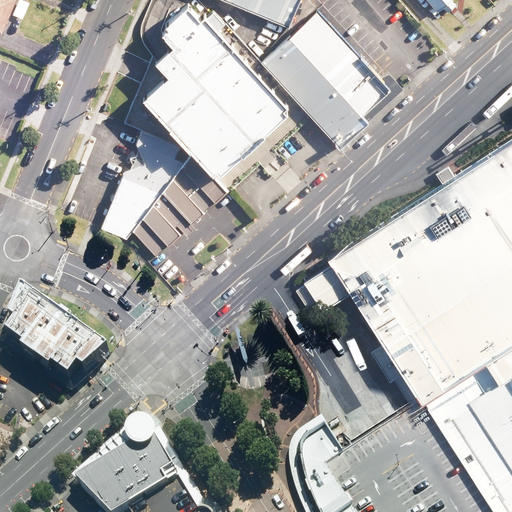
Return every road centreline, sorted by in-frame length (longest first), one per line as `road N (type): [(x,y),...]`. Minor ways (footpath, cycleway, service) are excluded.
road 1 (secondary): [(159,356),(511,46)]
road 2 (tertiary): [(23,226),(115,0)]
road 3 (secondary): [(0,500),(159,356)]
road 4 (tertiary): [(159,356),(263,511)]
road 5 (tertiary): [(36,261),(107,294),(159,356)]
